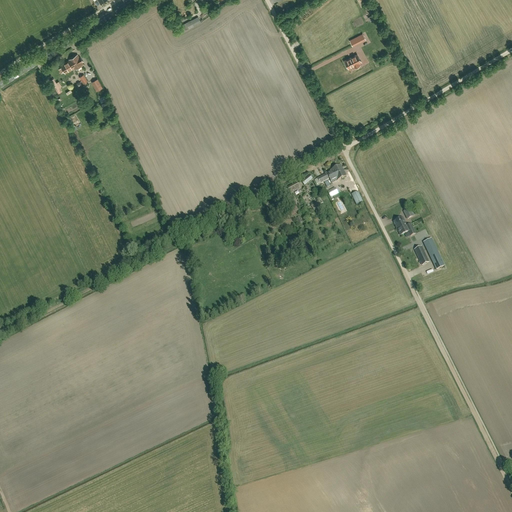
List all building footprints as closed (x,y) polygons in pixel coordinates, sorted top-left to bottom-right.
[(183,32),(186,30),(200,22),(197,17),(180,26),(183,32)] [(363,34),(356,38),(350,41),(353,46),(365,39),(363,34)] [(62,68),(59,69),(61,73),(64,71),(65,73),(74,68),(75,69),(83,65),(82,63),(83,62),(81,58),(80,57),(79,58),(77,55),(69,60),(70,61),(61,66),(62,68)] [(357,55),(345,61),(349,68),(354,66),(355,68),(360,65),(359,63),(361,62),(357,55)] [(87,82),(83,75),(79,77),(83,84),(87,82)] [(58,93),(61,91),(60,89),(56,83),(54,79),(50,81),(52,83),(49,84),(52,88),(54,87),(58,93)] [(91,83),(96,91),(102,88),(97,80),(91,83)] [(326,173),(329,178),(335,175),(334,175),(341,172),(341,171),(343,170),(341,166),(326,173)] [(335,175),(329,178),(332,183),(346,176),(343,170),(341,171),(341,172),(334,175),(335,175)] [(321,184),(329,179),(326,174),(318,179),(321,184)] [(313,179),(310,175),(301,182),(304,186),(313,179)] [(289,193),(299,187),(297,183),(287,188),(283,190),(290,203),(294,201),(289,193)] [(330,198),(338,194),(335,188),(327,192),(330,198)] [(356,205),(363,202),(358,192),(351,195),(356,205)] [(321,200),(311,206),(314,211),(319,208),(318,206),(323,204),(321,200)] [(407,219),(413,217),(409,209),(404,212),(407,219)] [(402,228),(407,226),(402,218),(394,222),(397,228),(401,226),(402,228)] [(397,228),(400,236),(408,232),(410,236),(415,234),(411,224),(407,226),(402,228),(401,226),(397,228)] [(436,270),(444,266),(431,239),(423,243),(436,270)] [(415,250),(417,255),(422,266),(428,263),(421,247),(415,250)]
